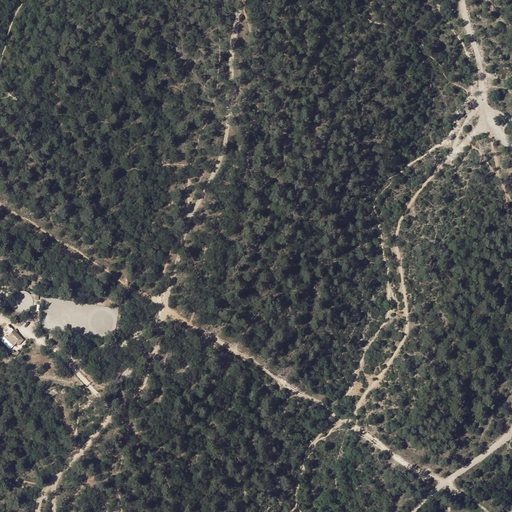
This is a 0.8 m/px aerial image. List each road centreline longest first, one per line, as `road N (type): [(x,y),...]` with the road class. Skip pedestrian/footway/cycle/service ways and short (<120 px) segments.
road 1 (track): [(288,511),(321,435),(407,331),(400,213),(486,117)]
road 2 (track): [(143,379),(179,237),(220,154),(235,0)]
road 3 (track): [(164,307),(443,482),(448,511)]
road 4 (track): [(39,499),(143,379)]
road 5 (track): [(463,0),(486,117),(511,146)]
road 6 (track): [(511,430),(414,511)]
